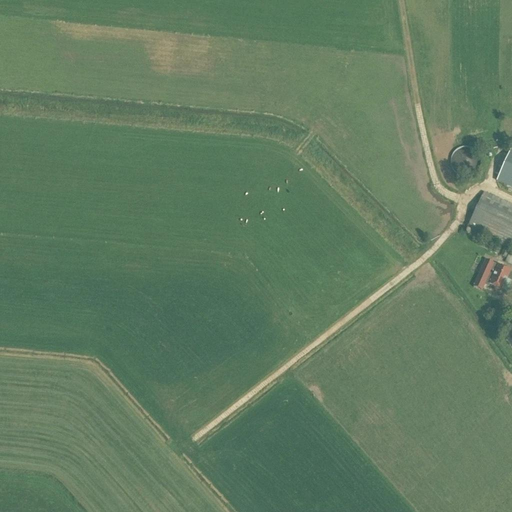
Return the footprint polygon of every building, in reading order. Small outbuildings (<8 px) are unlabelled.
[(479,170),(481,166),(481,162),(480,158),(478,154),(475,151),(471,149),(466,148),(462,148),(458,150),(455,153),(452,156),(451,160),(450,165),(451,169),(454,173),(457,176),(461,178),(465,179),(469,178),(473,177),(477,174),(479,170)] [(496,182),(511,188),(511,150),(510,150),(496,182)] [(466,230),(511,250),(511,205),(483,192),(466,230)] [(502,250),(499,257),(506,259),(509,253),(502,250)] [(490,286),(498,267),(485,261),(473,288),(482,292),(485,284),(490,286)] [(510,272),(498,267),(490,286),(496,288),(495,290),(500,292),(501,290),(502,291),(510,272)]
